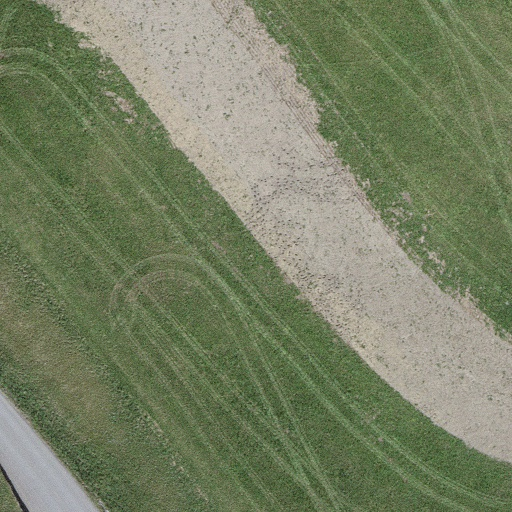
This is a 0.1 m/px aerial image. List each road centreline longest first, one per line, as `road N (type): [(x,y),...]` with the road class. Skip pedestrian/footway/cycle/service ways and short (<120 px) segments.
road 1 (track): [(511,434),(361,329),(102,0)]
road 2 (unclassified): [(70,511),(0,409)]
